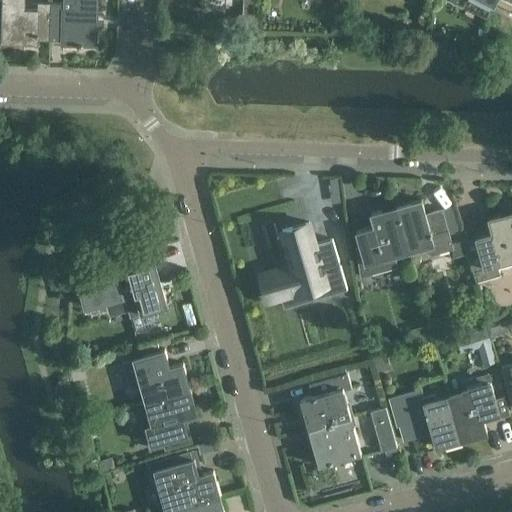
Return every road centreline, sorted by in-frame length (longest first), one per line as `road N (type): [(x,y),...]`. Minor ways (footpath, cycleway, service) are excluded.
road 1 (unclassified): [(281,511),(179,157)]
road 2 (unclassified): [(179,157),(205,146),(511,158)]
road 3 (unclassified): [(130,90),(0,86)]
